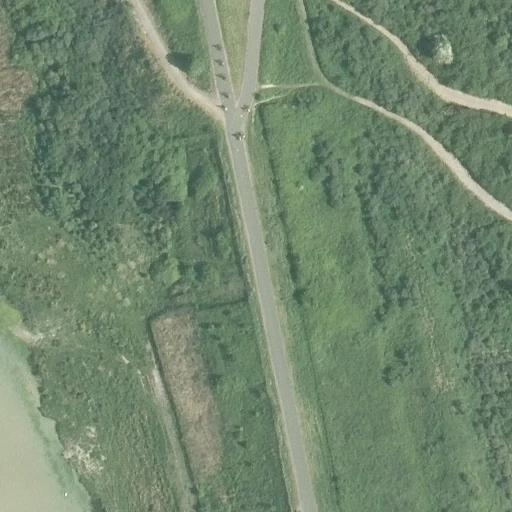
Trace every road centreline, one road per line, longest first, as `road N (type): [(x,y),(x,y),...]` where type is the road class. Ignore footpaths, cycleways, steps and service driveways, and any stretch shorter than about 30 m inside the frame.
road 1 (unknown): [(301,0),(319,80),(335,97),(408,126),(484,206),(511,222)]
road 2 (track): [(193,511),(118,205)]
